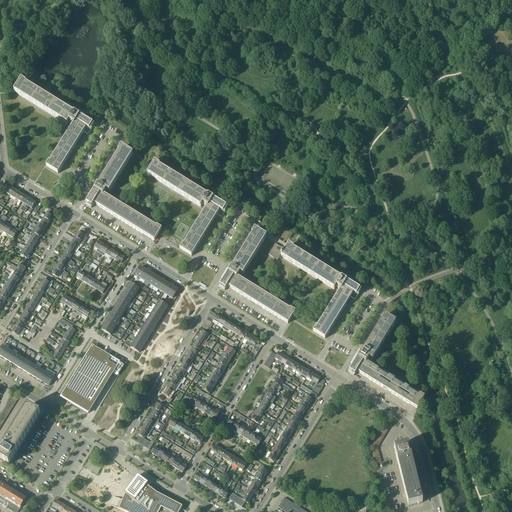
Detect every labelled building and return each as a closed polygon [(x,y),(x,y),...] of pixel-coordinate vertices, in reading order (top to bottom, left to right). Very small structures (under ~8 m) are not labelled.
[(84,132),(88,135),(90,131),(94,125),(80,117),(74,113),(73,115),(25,86),(27,84),(22,81),(15,92),(50,114),(67,125),(69,122),(75,126),(51,163),(49,162),(47,167),(58,174),(84,132)] [(92,208),(94,204),(155,241),(162,230),(157,227),(156,229),(103,196),(107,191),(109,193),(110,193),(133,155),(122,148),(119,152),(120,153),(121,153),(101,185),(97,182),(96,184),(88,195),(91,197),(86,205),(92,208)] [(155,163),(148,175),(201,208),(203,205),(208,208),(185,246),(184,245),(183,244),(180,249),(192,256),(217,215),(222,217),(227,208),(218,202),(213,199),(208,196),(206,198),(158,168),(159,167),(160,166),(155,163)] [(6,193),(11,196),(14,190),(9,187),(6,193)] [(11,196),(16,199),(20,193),(14,190),(11,196)] [(16,199),(15,201),(12,205),(15,206),(18,200),(21,202),(25,196),(20,193),(16,199)] [(25,208),(27,205),(30,199),(25,196),(21,202),(25,204),(21,210),(23,211),(25,208)] [(30,199),(27,205),(32,209),(36,203),(30,199)] [(42,214),(40,216),(50,222),(53,217),(51,216),(53,213),(49,210),(47,213),(45,216),(42,214)] [(46,227),(50,222),(40,216),(39,218),(42,221),(40,224),(46,227)] [(8,235),(15,224),(13,222),(11,226),(8,224),(6,226),(3,232),(8,235)] [(43,232),(46,227),(40,224),(39,227),(36,225),(33,223),(32,225),(35,227),(37,229),(43,232)] [(17,225),(15,224),(8,235),(13,238),(17,233),(18,230),(15,228),(17,225)] [(32,233),(34,234),(40,238),(43,232),(37,229),(35,227),(32,225),(30,227),(34,229),(32,233)] [(75,238),(81,241),(83,242),(83,241),(86,238),(88,233),(85,231),(82,229),(81,231),(80,233),(78,232),(75,238)] [(222,284),(219,287),(225,291),(227,287),(228,286),(288,324),(295,312),(290,309),(290,310),(289,311),(237,279),(240,273),(243,275),(266,237),(255,230),(252,235),(253,235),(254,236),(235,267),(233,266),(230,264),(229,266),(222,278),(224,279),(222,284)] [(37,243),(40,238),(34,234),(32,237),(30,235),(30,236),(26,233),(25,236),(37,243)] [(34,248),(37,243),(25,236),(24,238),(27,240),(25,243),(28,244),(28,245),(34,248)] [(83,242),(81,241),(75,238),(72,243),(78,247),(80,248),(81,248),(85,242),(83,241),(83,242)] [(97,257),(104,245),(99,242),(95,248),(98,249),(96,252),(97,252),(94,257),(96,258),(97,257)] [(19,246),(22,248),(24,250),(30,253),(34,248),(28,245),(26,247),(23,246),(20,244),(17,243),(16,244),(19,246)] [(80,248),(78,247),(72,243),(68,248),(80,256),(82,253),(78,251),(80,248)] [(288,246),(285,251),(284,250),(285,249),(275,244),(269,255),(278,260),(280,256),(282,257),(281,257),(334,290),(336,287),(342,291),(318,328),(316,327),(313,331),(325,339),(351,297),(355,300),(361,290),(347,282),(341,278),(340,280),(292,251),(293,249),(289,246),(288,246)] [(104,245),(97,257),(99,258),(101,255),(104,257),(109,248),(104,245)] [(30,253),(24,250),(22,248),(19,246),(17,248),(21,250),(20,251),(23,252),(21,255),(27,259),(30,253)] [(68,248),(65,253),(71,257),(73,254),(79,258),(80,256),(68,248)] [(107,263),(114,251),(109,248),(104,257),(107,259),(105,262),(107,263)] [(116,261),(119,255),(114,251),(107,263),(109,264),(112,261),(111,261),(113,259),(116,261)] [(71,257),(65,253),(62,259),(74,266),(75,264),(71,261),(72,261),(70,260),(71,257)] [(125,258),(119,255),(116,261),(114,263),(117,264),(118,262),(121,264),(125,258)] [(72,268),(74,266),(62,259),(59,264),(65,268),(67,264),(72,268)] [(11,266),(11,267),(22,274),(26,268),(20,265),(18,268),(12,264),(7,261),(6,263),(11,266)] [(63,271),(65,268),(59,264),(55,269),(67,277),(69,274),(63,271)] [(19,279),(22,274),(11,267),(10,268),(15,272),(13,275),(19,279)] [(140,278),(145,270),(141,267),(135,276),(140,278)] [(82,281),(89,269),(87,268),(83,274),(80,272),(77,277),(82,281)] [(66,278),(67,277),(55,269),(52,274),(58,278),(60,275),(66,278)] [(91,278),(88,276),(89,274),(91,270),(89,269),(82,281),(87,284),(91,278)] [(145,281),(150,273),(145,270),(140,278),(145,281)] [(149,284),(155,276),(150,273),(145,281),(149,284)] [(92,287),(99,276),(97,274),(94,280),(91,278),(87,284),(92,287)] [(16,284),(19,279),(13,275),(12,278),(6,275),(4,277),(16,284)] [(100,280),(102,277),(99,276),(92,287),(97,290),(101,284),(98,283),(100,280)] [(159,279),(155,276),(149,284),(154,287),(159,279)] [(7,286),(13,289),(16,284),(4,277),(3,279),(7,281),(6,281),(7,282),(5,285),(7,286)] [(159,290),(164,281),(159,279),(154,287),(159,290)] [(41,285),(47,289),(50,283),(44,280),(41,285)] [(163,293),(168,284),(164,281),(159,290),(163,293)] [(102,283),(101,284),(97,290),(103,294),(108,286),(102,283)] [(136,293),(139,289),(131,283),(128,288),(136,293)] [(168,296),(173,287),(168,284),(163,293),(168,296)] [(13,289),(7,286),(5,285),(2,290),(10,294),(13,289)] [(47,289),(41,285),(38,291),(44,294),(46,291),(51,294),(53,292),(49,290),(47,289)] [(168,296),(173,298),(178,290),(173,287),(168,296)] [(128,288),(125,293),(133,298),(136,293),(128,288)] [(0,292),(0,295),(1,296),(0,296),(6,300),(10,294),(2,290),(0,292)] [(43,301),(46,303),(48,301),(42,297),(44,294),(38,291),(35,296),(40,299),(43,301)] [(133,298),(125,293),(122,297),(130,303),(133,298)] [(40,299),(35,296),(31,301),(37,305),(37,304),(40,299)] [(67,305),(70,299),(65,296),(61,302),(62,302),(61,304),(63,305),(63,306),(63,307),(65,308),(67,305)] [(119,302),(127,307),(130,303),(122,297),(119,302)] [(70,299),(67,305),(72,308),(76,303),(70,299)] [(37,305),(31,301),(28,306),(34,310),(36,311),(39,305),(37,304),(37,305)] [(159,301),(156,306),(165,311),(168,306),(159,301)] [(127,307),(119,302),(116,307),(125,312),(127,307)] [(77,312),(81,306),(76,303),(72,308),(77,312)] [(34,310),(28,306),(25,311),(31,315),(34,310)] [(81,317),(82,315),(86,309),(81,306),(77,312),(76,314),(73,317),(76,319),(78,315),(81,317)] [(162,316),(165,311),(156,306),(154,311),(162,316)] [(116,307),(113,311),(122,316),(125,312),(116,307)] [(86,309),(82,315),(88,318),(91,312),(86,309)] [(33,316),(31,315),(25,311),(22,317),(29,321),(33,316)] [(122,316),(113,311),(111,316),(119,321),(122,316)] [(162,316),(154,311),(151,315),(159,320),(162,316)] [(217,314),(215,317),(213,320),(218,323),(222,318),(217,314)] [(151,315),(148,320),(156,325),(159,320),(151,315)] [(351,369),(349,373),(354,376),(356,373),(357,372),(417,409),(424,397),(420,395),(419,395),(419,396),(419,397),(366,364),(369,359),(372,360),(384,342),(390,331),(396,323),(384,315),(381,320),(382,321),(382,320),(383,321),(364,353),(363,352),(362,351),(359,350),(351,363),(354,365),(351,369)] [(116,326),(119,321),(111,316),(108,320),(116,326)] [(29,321),(22,317),(18,322),(24,325),(26,322),(28,323),(29,321)] [(222,318),(218,323),(223,327),(224,327),(227,321),(222,318)] [(105,325),(113,330),(116,326),(108,320),(105,325)] [(154,330),(156,325),(148,320),(145,324),(154,330)] [(224,327),(223,327),(222,329),(227,332),(229,330),(228,330),(232,324),(227,321),(224,327)] [(24,325),(18,322),(15,327),(24,332),(25,330),(24,329),(23,328),(24,325)] [(69,328),(66,333),(73,337),(77,331),(74,329),(75,327),(69,323),(67,326),(69,328)] [(145,324),(142,329),(151,334),(154,330),(145,324)] [(234,333),(237,327),(232,324),(228,330),(229,330),(234,333)] [(102,330),(110,335),(113,330),(105,325),(102,330)] [(24,332),(15,327),(12,332),(20,337),(22,335),(23,335),(25,333),(24,332)] [(237,339),(239,336),(243,331),(237,327),(234,333),(237,335),(235,338),(237,340),(237,339)] [(139,334),(148,339),(151,334),(142,329),(139,334)] [(237,339),(240,340),(241,338),(244,340),(248,334),(243,331),(239,336),(237,339)] [(203,332),(199,337),(207,342),(210,336),(203,332)] [(66,333),(63,339),(69,343),(73,337),(66,333)] [(145,343),(148,339),(139,334),(137,338),(145,343)] [(248,345),(253,337),(248,334),(244,340),(247,341),(245,345),(248,346),(248,345)] [(196,342),(202,346),(204,347),(207,342),(199,337),(196,342)] [(259,340),(253,337),(248,345),(249,346),(254,348),(255,346),(257,343),(259,340)] [(145,343),(137,338),(134,343),(142,348),(145,343)] [(63,339),(59,345),(66,349),(69,343),(63,339)] [(196,342),(193,347),(199,351),(202,346),(196,342)] [(139,353),(142,348),(134,343),(131,348),(139,353)] [(51,348),(55,351),(62,355),(66,349),(59,345),(57,348),(54,347),(51,348)] [(88,413),(95,402),(114,372),(118,374),(119,374),(124,365),(92,345),(61,397),(88,413)] [(8,349),(3,346),(0,351),(0,355),(3,357),(8,349)] [(199,351),(193,347),(190,353),(195,356),(197,354),(199,355),(200,354),(201,352),(199,351)] [(228,347),(225,353),(232,357),(236,352),(230,348),(228,347)] [(8,349),(3,357),(7,360),(13,352),(8,349)] [(55,351),(51,357),(58,362),(62,355),(55,351)] [(13,352),(7,360),(12,363),(17,355),(13,352)] [(192,361),(195,356),(190,353),(186,358),(192,361)] [(222,358),(223,359),(229,362),(232,357),(225,353),(224,354),(223,354),(222,356),(222,357),(222,358)] [(279,353),(277,356),(275,359),(278,360),(276,363),(278,365),(284,356),(279,353)] [(17,355),(12,363),(17,366),(22,358),(17,355)] [(289,359),(284,356),(278,365),(281,366),(283,363),(285,365),(289,359)] [(21,369),(26,360),(22,358),(17,366),(21,369)] [(192,361),(186,358),(183,363),(189,367),(191,368),(194,365),(191,363),(192,361)] [(220,364),(226,368),(228,364),(229,362),(223,359),(222,358),(221,358),(218,363),(220,364)] [(294,362),(289,359),(285,365),(288,367),(287,370),(289,371),(294,362)] [(21,369),(26,372),(31,363),(26,360),(21,369)] [(299,366),(294,362),(289,371),(291,372),(293,370),(296,371),(299,366)] [(36,366),(31,363),(26,372),(30,375),(36,366)] [(186,372),(189,367),(183,363),(180,368),(186,372)] [(217,369),(223,373),(226,368),(220,364),(217,369)] [(35,377),(40,369),(36,366),(30,375),(35,377)] [(296,371),(301,375),(305,369),(299,366),(296,371)] [(186,372),(180,368),(177,373),(183,377),(184,374),(186,375),(188,373),(186,372)] [(35,377),(40,380),(45,372),(40,369),(35,377)] [(217,369),(214,375),(220,378),(223,373),(217,369)] [(307,378),(306,378),(310,372),(305,369),(301,375),(299,378),(301,380),(302,378),(305,380),(307,378)] [(49,375),(45,372),(40,380),(44,383),(49,375)] [(312,381),(315,376),(310,372),(306,378),(307,378),(312,381)] [(183,377),(177,373),(173,379),(179,382),(183,384),(186,379),(183,377)] [(216,384),(220,378),(214,375),(212,373),(210,375),(209,376),(209,377),(208,377),(208,378),(207,378),(210,380),(216,384)] [(49,375),(44,383),(49,386),(54,378),(49,375)] [(321,379),(315,376),(312,381),(309,385),(312,386),(314,383),(317,384),(319,382),(321,379)] [(210,380),(207,378),(207,379),(207,380),(206,381),(206,382),(206,384),(205,384),(207,385),(213,389),(216,384),(210,380)] [(277,378),(274,383),(280,387),(283,381),(277,378)] [(173,379),(170,384),(176,387),(179,382),(173,379)] [(280,387),(274,383),(271,388),(277,392),(279,393),(282,388),(280,387)] [(167,389),(173,392),(176,387),(170,384),(167,389)] [(207,385),(205,384),(204,385),(203,387),(203,388),(202,389),(210,394),(213,389),(207,385)] [(275,395),(277,392),(271,388),(268,393),(274,397),(273,397),(275,398),(277,396),(275,395)] [(176,394),(173,392),(167,389),(164,394),(166,395),(163,399),(170,403),(173,399),(170,398),(171,395),(175,397),(176,394)] [(264,399),(270,402),(273,397),(274,397),(268,393),(264,399)] [(184,400),(189,404),(193,398),(188,395),(184,400)] [(299,399),(301,400),(303,401),(309,405),(312,400),(306,396),(305,399),(301,396),(299,399)] [(198,401),(193,398),(189,404),(194,407),(198,401)] [(273,404),(270,402),(264,399),(261,404),(269,409),(273,404)] [(309,405),(303,401),(301,400),(298,405),(300,406),(306,410),(309,405)] [(203,404),(198,401),(194,407),(200,410),(203,404)] [(158,404),(154,409),(162,414),(163,412),(164,412),(165,412),(165,410),(166,409),(165,409),(158,404)] [(200,410),(205,413),(208,407),(203,404),(200,410)] [(261,404),(258,409),(264,413),(266,410),(269,411),(270,409),(269,409),(261,404)] [(11,461),(17,451),(18,450),(17,450),(19,445),(20,446),(21,446),(20,445),(22,441),(23,441),(24,441),(23,440),(25,436),(26,437),(27,436),(25,436),(28,432),(29,432),(28,431),(31,427),(32,428),(32,427),(31,426),(34,422),(35,423),(34,422),(36,418),(38,419),(41,414),(33,409),(31,408),(28,406),(25,411),(26,412),(24,416),(22,415),(24,416),(21,420),(20,419),(19,420),(21,421),(18,425),(17,424),(16,425),(18,426),(15,430),(14,429),(15,430),(13,434),(11,433),(11,434),(12,435),(10,439),(8,438),(8,439),(9,440),(7,443),(5,443),(7,444),(4,448),(3,447),(0,451),(0,458),(1,459),(3,460),(4,461),(6,462),(5,462),(7,463),(7,462),(9,464),(8,464),(9,464),(10,463),(11,461)] [(297,412),(303,415),(306,410),(300,406),(297,412)] [(205,413),(210,416),(214,411),(208,407),(205,413)] [(159,419),(162,414),(154,409),(151,415),(157,418),(159,419)] [(215,409),(214,411),(210,416),(216,420),(220,412),(215,409)] [(262,415),(264,413),(258,409),(255,414),(261,418),(262,419),(264,420),(265,417),(262,415)] [(297,412),(294,417),(300,420),(303,415),(297,412)] [(262,419),(261,418),(255,414),(252,420),(259,424),(262,419)] [(154,423),(155,424),(157,422),(155,421),(157,418),(151,415),(148,420),(154,423)] [(294,417),(292,416),(289,421),(288,421),(290,422),(296,426),(300,420),(294,417)] [(169,425),(174,428),(178,422),(172,419),(169,425)] [(148,420),(145,425),(150,429),(152,430),(154,427),(155,428),(157,425),(155,424),(154,423),(148,420)] [(227,427),(232,430),(235,424),(237,421),(235,420),(234,421),(233,422),(230,421),(227,427)] [(237,421),(235,424),(232,430),(237,433),(241,427),(238,426),(240,423),(237,421)] [(296,426),(290,422),(288,421),(289,421),(288,421),(287,423),(289,425),(287,427),(293,431),(296,426)] [(183,426),(178,422),(174,428),(179,431),(183,426)] [(145,425),(141,430),(147,434),(150,429),(145,425)] [(188,429),(183,426),(179,431),(185,435),(188,429)] [(243,429),(241,427),(237,433),(242,436),(246,431),(248,427),(245,426),(243,429)] [(290,436),(293,431),(287,427),(284,432),(290,436)] [(185,435),(190,438),(194,432),(188,429),(185,435)] [(140,437),(142,438),(144,439),(147,434),(141,430),(138,436),(140,437)] [(251,434),(246,431),(242,436),(247,439),(251,434)] [(290,436),(284,432),(282,431),(279,436),(281,438),(287,441),(290,436)] [(190,438),(195,441),(199,435),(194,432),(190,438)] [(256,437),(251,434),(247,439),(253,443),(256,437)] [(204,439),(199,435),(195,441),(193,444),(195,446),(197,443),(200,444),(204,439)] [(262,440),(256,437),(253,443),(258,446),(262,440)] [(281,438),(278,443),(284,447),(287,441),(281,438)] [(278,443),(274,448),(280,452),(284,447),(278,443)] [(408,444),(394,448),(398,464),(399,469),(400,474),(400,475),(402,479),(402,480),(403,484),(403,485),(404,490),(405,495),(406,496),(407,500),(408,506),(422,502),(421,497),(419,497),(418,493),(420,492),(420,491),(418,492),(417,487),(419,487),(418,486),(417,487),(415,482),(417,482),(417,481),(415,481),(414,477),(416,476),(414,476),(413,472),(415,471),(415,470),(413,471),(412,466),(413,466),(413,465),(411,466),(410,461),(412,461),(412,460),(410,460),(409,456),(411,455),(408,444)] [(213,455),(215,456),(217,454),(220,449),(215,445),(214,448),(212,450),(211,451),(214,453),(213,455)] [(160,451),(162,449),(156,446),(155,448),(155,447),(151,453),(156,456),(160,451)] [(274,448),(271,453),(277,457),(280,452),(274,448)] [(220,449),(217,454),(215,456),(221,460),(222,458),(225,452),(220,449)] [(165,454),(160,451),(156,456),(162,460),(165,454)] [(222,458),(227,461),(231,455),(225,452),(222,458)] [(274,462),(277,457),(271,453),(269,452),(267,454),(270,456),(268,459),(274,462)] [(171,457),(165,454),(162,460),(167,463),(171,457)] [(173,454),(171,457),(167,463),(172,466),(176,460),(173,459),(176,455),(173,454)] [(236,458),(231,455),(227,461),(232,464),(236,458)] [(241,461),(236,458),(232,464),(238,467),(241,461)] [(181,464),(176,460),(172,466),(178,469),(181,464)] [(247,465),(241,461),(238,467),(243,471),(247,465)] [(187,467),(181,464),(178,469),(183,473),(187,467)] [(257,472),(259,474),(265,477),(268,472),(262,468),(259,467),(256,472),(257,473),(257,472)] [(202,472),(200,476),(198,474),(194,480),(199,483),(205,474),(202,472)] [(255,479),(256,479),(261,482),(265,477),(259,474),(257,472),(257,473),(253,478),(255,479)] [(199,483),(204,486),(208,480),(205,478),(207,475),(205,474),(199,483)] [(179,511),(182,507),(182,506),(157,493),(147,485),(148,483),(138,475),(124,493),(127,495),(124,501),(114,497),(110,505),(121,510),(125,511),(162,511),(163,511),(179,511)] [(210,489),(213,483),(214,481),(213,481),(213,480),(211,479),(210,479),(209,478),(208,480),(204,486),(210,489)] [(256,479),(255,479),(252,484),(258,488),(261,482),(256,479)] [(0,482),(0,503),(2,505),(11,490),(0,482)] [(251,486),(249,489),(255,493),(258,488),(252,484),(249,482),(248,485),(251,486)] [(218,487),(213,483),(210,489),(215,493),(219,487),(218,487)] [(218,487),(219,487),(215,493),(220,496),(224,490),(225,488),(220,484),(218,487)] [(252,498),(255,493),(249,489),(247,492),(244,490),(243,493),(246,495),(252,498)] [(11,490),(2,505),(7,508),(8,506),(9,506),(8,509),(13,511),(18,511),(24,502),(26,499),(11,490)] [(229,493),(224,490),(220,496),(225,499),(229,493)] [(242,500),(243,500),(245,502),(248,504),(252,498),(246,495),(243,493),(241,495),(244,497),(242,500)] [(306,511),(284,498),(278,508),(285,511),(284,511),(306,511)] [(52,507),(57,510),(61,504),(56,501),(52,507)]
